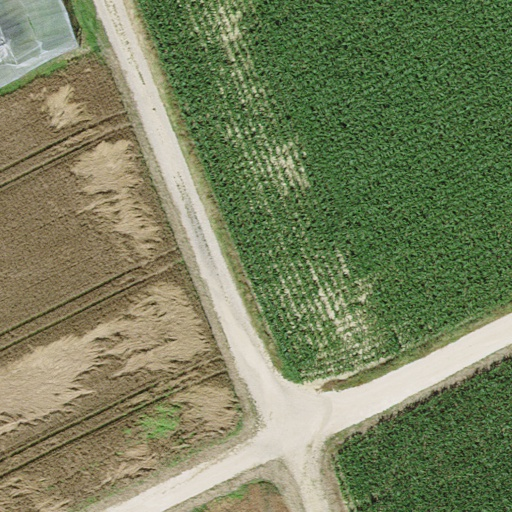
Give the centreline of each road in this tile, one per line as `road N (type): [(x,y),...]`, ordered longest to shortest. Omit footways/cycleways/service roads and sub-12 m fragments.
road 1 (track): [(112,0),(291,438)]
road 2 (track): [(511,330),(291,438)]
road 3 (track): [(291,438),(138,511)]
